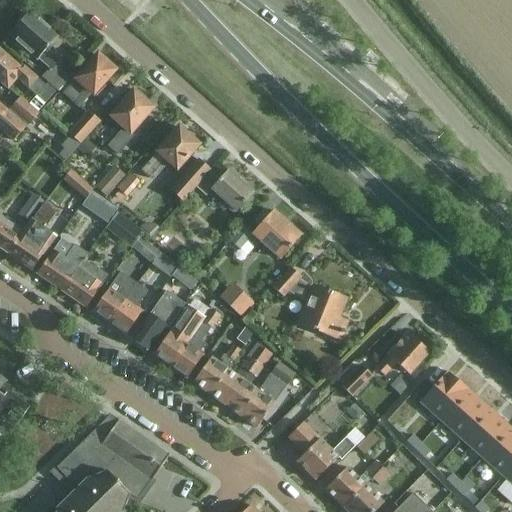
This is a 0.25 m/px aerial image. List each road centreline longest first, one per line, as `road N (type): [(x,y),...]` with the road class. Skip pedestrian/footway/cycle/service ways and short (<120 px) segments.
road 1 (unclassified): [(83,0),(511,384)]
road 2 (primary): [(187,0),(399,215),(511,316)]
road 3 (primary): [(511,226),(253,0)]
road 4 (residential): [(0,283),(39,314),(60,354),(202,455),(249,468)]
road 5 (unclassified): [(511,176),(347,0)]
